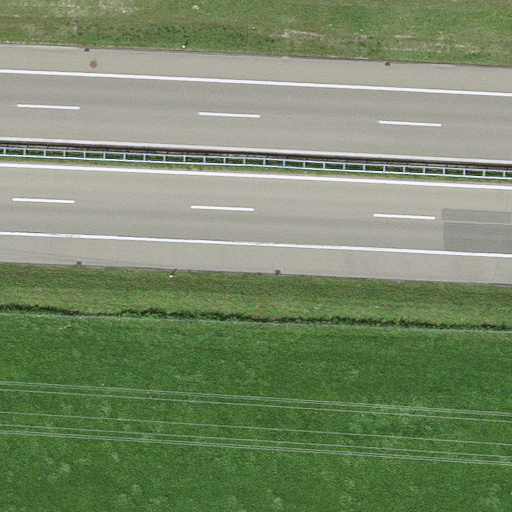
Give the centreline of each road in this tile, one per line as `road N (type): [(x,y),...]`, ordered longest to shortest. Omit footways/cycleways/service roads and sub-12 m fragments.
road 1 (motorway): [(511,130),(0,105)]
road 2 (motorway): [(0,199),(511,222)]
